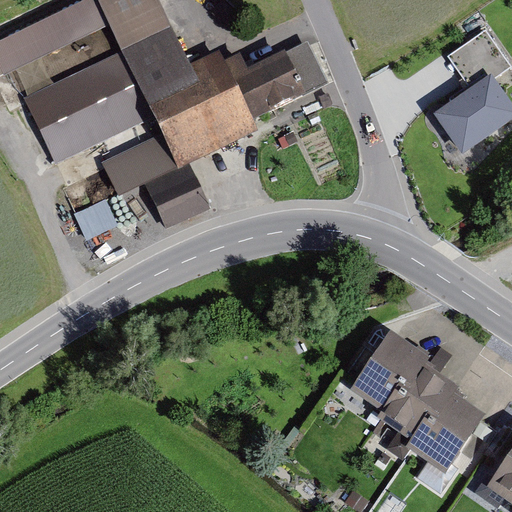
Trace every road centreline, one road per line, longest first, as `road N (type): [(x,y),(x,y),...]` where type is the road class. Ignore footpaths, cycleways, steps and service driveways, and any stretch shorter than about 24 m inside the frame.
road 1 (tertiary): [(372,239),(306,230),(228,245),(128,289),(0,370)]
road 2 (residential): [(314,0),(377,161),(384,211),(372,239)]
road 3 (track): [(96,308),(0,129)]
road 4 (tertiary): [(511,325),(372,239)]
